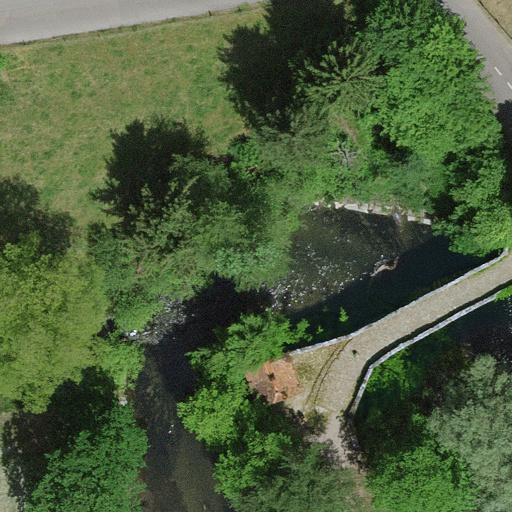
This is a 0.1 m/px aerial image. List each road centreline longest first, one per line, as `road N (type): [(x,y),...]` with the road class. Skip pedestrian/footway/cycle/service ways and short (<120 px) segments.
road 1 (unclassified): [(0,28),(143,0)]
road 2 (track): [(330,376),(324,444),(337,511)]
road 3 (unclassified): [(431,0),(511,89)]
